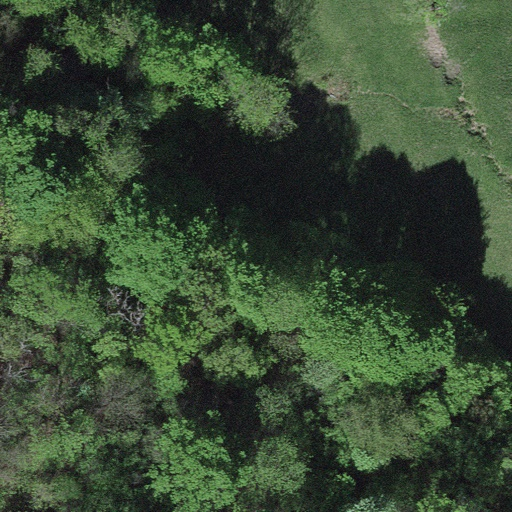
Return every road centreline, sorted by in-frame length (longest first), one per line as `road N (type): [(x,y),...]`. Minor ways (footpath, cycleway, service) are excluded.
road 1 (motorway): [(332,0),(0,369)]
road 2 (motorway): [(237,511),(402,302),(511,188)]
